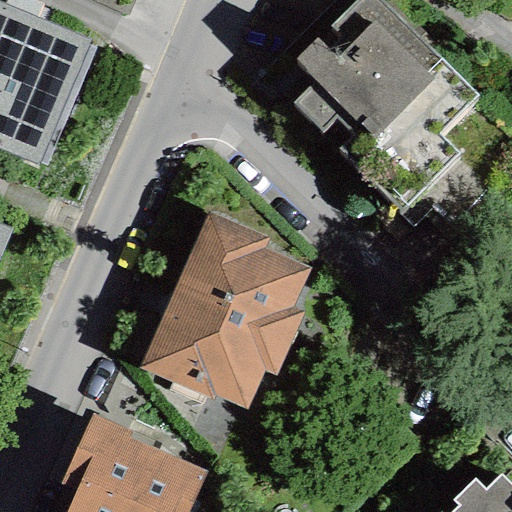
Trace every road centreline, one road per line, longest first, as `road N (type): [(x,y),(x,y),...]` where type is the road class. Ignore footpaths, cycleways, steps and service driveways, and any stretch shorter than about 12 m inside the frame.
road 1 (residential): [(0,509),(186,86)]
road 2 (residential): [(186,86),(310,198),(511,405)]
